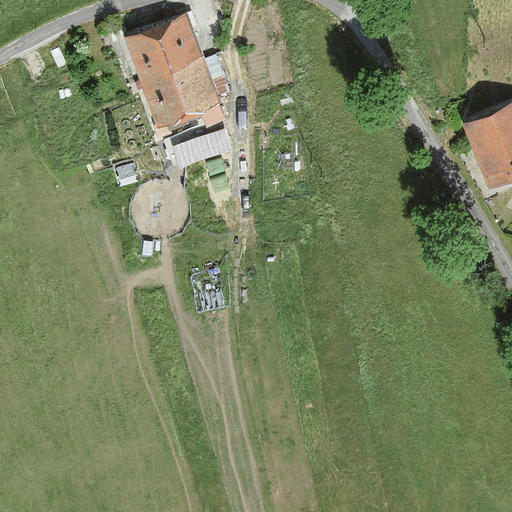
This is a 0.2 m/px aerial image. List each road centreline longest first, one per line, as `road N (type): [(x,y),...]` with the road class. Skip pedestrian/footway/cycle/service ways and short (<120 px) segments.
road 1 (unclassified): [(511,276),(356,23),(332,0)]
road 2 (unclassified): [(124,0),(0,58)]
